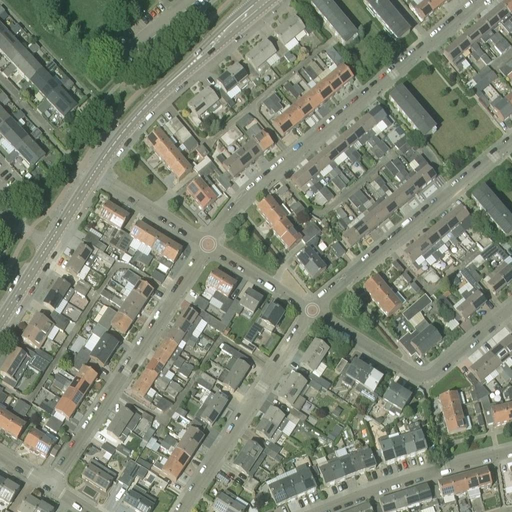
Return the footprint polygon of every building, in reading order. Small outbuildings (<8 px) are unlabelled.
[(327,27),(340,17),(325,0),(317,0),(311,5),(310,6),(327,27)] [(380,23),(392,13),(381,0),(366,0),(363,3),(380,23)] [(433,14),(442,6),(436,0),(427,0),(424,3),(433,14)] [(509,18),(511,15),(511,2),(510,0),(509,0),(501,7),(509,18)] [(433,14),(424,3),(418,8),(413,3),(410,6),(415,12),(414,12),(423,22),(433,14)] [(500,26),(509,18),(501,7),(491,15),(500,26)] [(392,13),(380,23),(397,44),(409,34),(392,13)] [(490,33),(500,26),(491,15),(481,23),(490,33)] [(340,17),(327,27),(344,47),(357,37),(340,17)] [(284,28),(294,40),(304,32),(309,37),(313,33),(302,20),(302,21),(303,22),(299,26),(294,19),(284,28)] [(490,34),(490,33),(481,23),(472,31),(481,41),(484,46),(490,41),(495,47),(494,47),(501,56),(506,52),(493,37),(490,34)] [(8,32),(6,34),(7,35),(15,28),(12,25),(6,30),(8,32)] [(25,54),(12,40),(22,31),(17,26),(7,35),(8,35),(1,41),(18,60),(25,54)] [(284,49),(294,40),(284,28),(274,36),(279,43),(274,46),(283,57),(288,53),(284,49)] [(475,46),(481,41),(472,31),(462,39),(471,49),(471,50),(474,53),(479,60),(480,59),(486,67),(491,64),(484,56),(475,46)] [(493,37),(506,52),(510,48),(503,40),(497,34),(493,37)] [(462,57),(471,50),(471,49),(462,39),(453,47),(462,57)] [(12,66),(18,60),(1,41),(0,42),(0,53),(12,66)] [(255,52),(265,64),(276,56),(279,61),(283,57),(274,46),(270,50),(265,43),(255,52)] [(42,72),(30,59),(39,50),(34,45),(25,54),(18,60),(36,78),(42,72)] [(465,62),(462,57),(453,47),(443,55),(452,65),(457,71),(461,68),(460,66),(465,62)] [(332,76),(343,89),(353,80),(342,68),(338,63),(342,61),(332,49),(325,55),(333,65),(334,66),(328,70),(333,75),(332,76)] [(255,81),(269,69),(265,64),(255,52),(245,60),(250,66),(246,70),(255,81)] [(475,63),(479,60),(474,53),(470,56),(475,63)] [(291,65),(296,61),(292,56),(287,60),(291,65)] [(29,84),(36,78),(18,60),(12,66),(2,75),(7,80),(17,71),(29,84)] [(59,90),(47,77),(56,68),(51,63),(42,72),(36,78),(53,96),(59,90)] [(314,64),(308,68),(317,78),(322,74),(320,71),(314,64)] [(505,79),(511,73),(506,66),(499,71),(499,72),(505,79)] [(255,81),(246,70),(241,74),(236,67),(226,76),(237,88),(239,92),(240,92),(250,84),(251,85),(252,83),(256,87),(258,86),(255,81)] [(323,105),(333,97),(322,84),(317,78),(308,68),(304,72),(317,88),(312,92),(323,105)] [(477,77),(481,82),(491,73),(487,68),(477,77)] [(492,73),(492,74),(484,79),(489,85),(497,79),(492,73)] [(226,105),(230,101),(226,97),(237,88),(226,76),(216,84),(221,90),(217,94),(226,105)] [(343,89),(332,76),(322,84),(333,97),(343,89)] [(476,86),(481,82),(477,77),(472,81),(476,86)] [(46,102),(53,96),(36,78),(29,84),(19,93),(24,98),(34,89),(38,94),(36,96),(42,102),(44,100),(46,102)] [(53,96),(70,115),(76,109),(64,95),(73,86),(69,81),(59,90),(53,96)] [(299,97),(292,89),(288,84),(283,89),(287,93),(288,92),(295,100),(299,97)] [(292,89),(299,97),(303,93),(296,85),(292,89)] [(470,91),(472,94),(478,101),(482,97),(475,88),(470,91)] [(389,100),(396,109),(399,112),(406,121),(418,111),(401,90),(389,100)] [(226,105),(217,94),(213,97),(207,91),(197,100),(208,113),(216,106),(218,109),(221,107),(222,108),(226,105)] [(323,105),(312,92),(302,101),(313,114),(323,105)] [(10,122),(0,110),(0,106),(1,105),(4,108),(10,103),(7,100),(3,94),(0,96),(0,123),(4,128),(10,122)] [(511,113),(511,94),(503,102),(511,113)] [(268,100),(279,113),(283,110),(278,104),(280,103),(274,95),(268,100)] [(64,121),(70,115),(53,96),(46,102),(36,111),(41,116),(46,112),(50,117),(55,112),(64,121)] [(511,113),(503,102),(500,98),(489,107),(503,123),(511,115),(511,113)] [(198,121),(208,113),(197,100),(187,108),(192,114),(188,118),(197,129),(202,125),(198,121)] [(275,116),(279,113),(268,100),(262,105),(269,113),(271,111),(275,116)] [(303,122),(313,114),(302,101),(298,104),(292,109),(303,122)] [(293,130),(303,122),(292,109),(282,118),(293,130)] [(368,118),(376,128),(382,123),(387,130),(391,126),(386,120),(377,110),(368,118)] [(435,131),(418,111),(406,121),(422,140),(435,131)] [(41,116),(46,121),(50,117),(46,112),(41,116)] [(27,140),(15,127),(25,118),(20,113),(15,117),(11,121),(10,122),(4,128),(21,146),(27,140)] [(252,122),(246,117),(237,124),(242,130),(251,123),(252,122)] [(283,139),(293,130),(282,118),(272,126),(283,139)] [(379,143),(371,133),(376,128),(368,118),(358,125),(384,156),(389,151),(380,142),(379,143)] [(174,136),(183,129),(175,119),(164,127),(146,143),(154,153),(167,142),(174,136)] [(378,161),(384,156),(358,125),(349,133),(357,144),(358,143),(362,148),(367,144),(371,149),(369,151),(378,161)] [(227,134),(235,143),(243,137),(235,127),(227,134)] [(252,142),(263,156),(273,147),(262,135),(255,127),(246,134),(252,142)] [(14,152),(21,146),(4,128),(0,131),(0,140),(2,139),(14,152)] [(174,136),(182,146),(192,139),(183,129),(174,136)] [(21,146),(38,165),(45,159),(32,145),(42,136),(37,131),(33,134),(27,140),(21,146)] [(348,152),(357,144),(349,133),(339,141),(348,152)] [(228,150),(235,143),(227,134),(220,140),(228,150)] [(398,151),(409,142),(405,137),(394,146),(398,151)] [(188,154),(198,146),(192,139),(182,146),(188,154)] [(351,155),(348,152),(339,141),(330,149),(338,159),(343,155),(347,160),(348,159),(352,165),(356,162),(351,155)] [(162,163),(175,152),(167,142),(154,153),(162,163)] [(253,164),(263,156),(252,142),(242,151),(253,164)] [(409,142),(398,151),(403,157),(414,148),(409,142)] [(32,171),(38,165),(21,146),(14,152),(5,161),(10,166),(19,157),(32,171)] [(209,156),(201,147),(196,152),(203,160),(209,156)] [(333,164),(338,159),(330,149),(320,157),(329,167),(332,171),(332,172),(337,178),(341,174),(333,164)] [(243,172),(253,164),(242,151),(232,159),(243,172)] [(170,173),(183,162),(175,152),(162,163),(170,173)] [(351,155),(356,162),(360,159),(354,152),(351,155)] [(243,172),(232,159),(226,163),(220,156),(215,160),(226,173),(222,177),(228,184),(233,180),(233,181),(243,172)] [(319,175),(329,167),(320,157),(311,165),(319,175)] [(414,172),(426,187),(436,179),(426,168),(428,167),(420,157),(414,162),(419,168),(414,172)] [(197,175),(211,164),(209,162),(206,158),(204,160),(204,161),(201,164),(196,168),(193,164),(188,168),(183,162),(170,173),(178,183),(191,172),(193,170),(197,175)] [(426,187),(414,172),(408,177),(403,171),(405,170),(397,160),(391,164),(399,174),(404,180),(408,185),(417,195),(426,187)] [(201,180),(202,181),(206,178),(210,175),(214,172),(216,170),(211,164),(197,175),(201,180)] [(319,175),(311,165),(301,173),(318,194),(319,193),(322,197),(322,198),(327,204),(333,199),(325,188),(322,190),(317,184),(323,180),(319,175)] [(332,172),(332,171),(328,174),(333,180),(331,182),(339,193),(345,188),(337,178),(332,172)] [(23,177),(24,177),(28,181),(32,178),(28,174),(27,173),(23,177)] [(315,197),(318,194),(301,173),(292,181),(300,191),(304,195),(310,190),(315,197)] [(404,180),(399,174),(395,177),(396,177),(400,183),(404,180)] [(231,188),(228,184),(222,177),(219,179),(216,182),(225,192),(231,188)] [(194,202),(207,192),(199,181),(186,192),(194,202)] [(380,190),(374,182),(369,186),(375,194),(376,193),(381,199),(376,204),(388,219),(398,211),(389,200),(385,196),(380,190)] [(417,195),(408,185),(398,192),(407,203),(417,195)] [(209,191),(218,200),(223,195),(214,186),(209,191)] [(389,192),(385,187),(380,190),(385,196),(389,192)] [(287,191),(284,188),(276,194),(280,198),(287,191)] [(488,220),(500,210),(483,189),(471,199),(488,220)] [(207,192),(194,202),(203,212),(216,202),(207,192)] [(359,192),(353,197),(362,208),(368,203),(365,200),(359,192)] [(407,203),(398,192),(389,200),(398,211),(407,203)] [(369,235),(378,227),(366,212),(362,208),(353,197),(348,201),(356,210),(357,209),(366,219),(360,224),(369,235)] [(265,221),(278,210),(269,200),(256,210),(265,221)] [(293,214),(301,208),(298,204),(290,211),(293,214)] [(388,219),(376,204),(366,212),(378,227),(388,219)] [(109,226),(118,212),(107,205),(98,219),(109,226)] [(288,219),(292,215),(284,206),(280,209),(288,219)] [(301,208),(293,214),(296,218),(304,211),(301,208)] [(450,216),(464,232),(474,225),(469,219),(460,208),(450,216)] [(369,235),(360,224),(356,220),(351,224),(346,218),(339,209),(335,213),(342,222),(347,228),(351,232),(359,243),(369,235)] [(273,231),(285,221),(286,220),(278,210),(265,221),(273,231)] [(511,224),(500,210),(488,220),(505,240),(511,234),(511,224)] [(116,250),(125,235),(121,232),(129,219),(118,212),(109,226),(114,229),(109,238),(111,239),(107,244),(116,250)] [(441,224),(455,241),(464,232),(450,216),(441,224)] [(280,242),(293,231),(285,221),(273,231),(272,232),(280,242)] [(343,231),(347,228),(342,222),(338,225),(343,231)] [(140,246),(149,231),(138,224),(130,238),(125,235),(116,250),(124,255),(133,241),(140,246)] [(446,238),(454,248),(457,245),(458,245),(455,241),(441,224),(431,232),(440,243),(446,238)] [(305,246),(316,237),(315,237),(320,233),(313,225),(298,237),(293,231),(280,242),(288,252),(301,242),(305,246)] [(151,253),(160,238),(149,231),(140,246),(151,253)] [(350,251),(359,243),(351,232),(341,240),(350,251)] [(444,247),(440,243),(431,232),(422,240),(439,261),(443,257),(438,251),(444,247)] [(83,242),(87,245),(94,249),(99,240),(98,240),(89,234),(83,242)] [(304,272),(317,261),(317,260),(323,256),(315,247),(317,245),(318,241),(316,237),(305,246),(309,251),(296,261),(304,272)] [(467,237),(459,244),(467,253),(475,247),(467,237)] [(492,244),(487,237),(477,246),(482,252),(492,244)] [(162,259),(171,245),(160,238),(151,253),(162,259)] [(435,264),(439,261),(422,240),(412,248),(421,259),(424,262),(430,258),(435,264)] [(479,257),(485,263),(496,254),(503,263),(508,259),(495,243),(479,257)] [(345,254),(337,244),(331,249),(336,255),(334,257),(337,260),(345,254)] [(94,249),(87,245),(83,250),(80,248),(73,260),(84,267),(85,266),(91,255),(111,268),(115,262),(94,249)] [(162,259),(158,265),(169,272),(182,252),(171,245),(162,259)] [(457,245),(454,248),(451,251),(449,252),(452,256),(457,262),(465,255),(457,245)] [(419,267),(416,263),(421,259),(412,248),(403,256),(417,272),(421,269),(419,267)] [(143,266),(148,257),(144,254),(139,263),(143,266)] [(443,257),(439,261),(447,270),(454,264),(446,255),(443,257)] [(148,257),(143,266),(147,268),(153,259),(148,257)] [(474,272),(485,263),(479,257),(464,270),(477,285),(481,281),(474,272)] [(76,279),(84,267),(73,260),(65,272),(76,279)] [(317,261),(304,272),(313,282),(326,271),(317,261)] [(432,267),(439,276),(447,270),(439,261),(435,264),(432,267)] [(403,273),(395,263),(391,266),(399,276),(403,273)] [(493,273),(506,288),(511,282),(511,273),(504,264),(493,273)] [(486,296),(477,285),(464,270),(459,274),(468,284),(473,291),(468,295),(466,292),(461,297),(463,300),(466,303),(475,314),(485,305),(481,300),(486,296)] [(165,279),(156,274),(154,272),(150,279),(161,286),(165,279)] [(217,293),(225,279),(214,272),(206,286),(217,293)] [(432,273),(423,281),(428,286),(430,284),(432,286),(435,286),(440,281),(432,273)] [(495,297),(506,288),(493,273),(483,282),(495,297)] [(411,282),(405,274),(401,277),(407,285),(411,282)] [(131,294),(146,304),(153,293),(131,278),(127,284),(135,289),(131,294)] [(371,299),(385,288),(376,278),(363,290),(371,299)] [(225,279),(217,293),(223,297),(221,299),(217,306),(218,307),(221,309),(222,309),(236,286),(225,279)] [(76,286),(88,294),(91,288),(80,281),(76,286)] [(51,294),(61,301),(68,289),(58,283),(51,294)] [(420,292),(413,284),(409,288),(411,290),(409,292),(413,297),(420,292)] [(84,299),(88,294),(76,286),(73,292),(74,292),(76,294),(84,299)] [(379,309),(393,298),(385,288),(371,299),(379,309)] [(139,315),(112,297),(111,297),(104,292),(100,297),(108,302),(109,301),(122,309),(117,316),(132,326),(139,315)] [(146,304),(131,294),(128,300),(123,297),(123,298),(115,292),(112,297),(139,315),(146,304)] [(43,306),(53,312),(61,301),(51,294),(43,306)] [(220,324),(227,328),(235,315),(238,317),(242,310),(252,317),(262,302),(248,294),(241,305),(234,301),(220,324)] [(417,302),(402,315),(409,323),(420,314),(424,310),(432,304),(428,300),(425,296),(417,302)] [(475,314),(466,303),(455,312),(445,299),(442,297),(437,301),(453,320),(456,324),(461,320),(464,323),(475,314)] [(193,306),(204,313),(209,305),(198,298),(193,306)] [(393,298),(379,309),(387,319),(401,308),(393,298)] [(266,305),(254,324),(243,341),(251,345),(258,335),(260,336),(264,331),(271,335),(283,316),(271,308),(266,305)] [(117,316),(108,309),(97,326),(108,333),(111,328),(124,337),(132,326),(117,316)] [(201,335),(207,325),(201,322),(202,321),(186,311),(179,321),(201,335)] [(61,317),(59,316),(53,312),(50,318),(66,328),(69,323),(61,317)] [(66,328),(50,318),(47,323),(37,317),(29,329),(47,340),(53,329),(54,328),(63,333),(66,328)] [(227,328),(220,324),(213,319),(208,327),(220,334),(222,335),(227,328)] [(459,327),(456,324),(453,320),(445,327),(451,334),(459,327)] [(197,341),(201,335),(179,321),(173,331),(195,346),(198,341),(197,341)] [(441,342),(424,322),(415,330),(416,332),(415,332),(431,350),(441,342)] [(105,338),(108,333),(97,326),(91,334),(101,341),(96,348),(111,358),(118,347),(105,338)] [(39,352),(47,340),(29,329),(22,341),(36,350),(33,355),(48,365),(49,365),(53,360),(39,352)] [(166,342),(176,349),(180,342),(186,346),(193,350),(195,346),(173,331),(166,342)] [(421,359),(431,350),(415,332),(410,336),(408,334),(398,343),(408,356),(414,351),(421,359)] [(274,346),(277,339),(272,337),(269,344),(274,346)] [(499,347),(510,360),(511,358),(511,342),(509,339),(499,347)] [(243,341),(239,347),(252,355),(256,349),(251,345),(243,341)] [(178,358),(182,352),(176,349),(166,342),(159,352),(182,367),(184,364),(185,362),(178,358)] [(307,355),(320,363),(327,353),(330,355),(335,354),(334,349),(324,342),(321,347),(315,343),(307,355)] [(224,371),(241,382),(249,371),(243,367),(248,361),(225,346),(221,351),(232,358),(231,359),(232,360),(224,371)] [(511,373),(504,365),(510,360),(499,347),(489,355),(510,380),(511,382),(511,380),(511,373)] [(111,358),(96,348),(92,354),(83,348),(76,358),(87,365),(90,360),(103,368),(111,358)] [(48,365),(33,355),(29,360),(15,351),(7,363),(23,373),(27,367),(41,376),(48,365)] [(191,373),(182,367),(159,352),(152,363),(168,373),(172,367),(177,370),(176,372),(178,373),(187,379),(191,373)] [(312,375),(320,363),(307,355),(300,366),(312,375)] [(506,384),(510,380),(489,355),(479,364),(490,377),(495,372),(498,376),(499,376),(506,384)] [(84,370),(87,365),(76,358),(70,366),(80,373),(76,380),(90,389),(97,378),(84,370)] [(340,376),(347,364),(341,361),(334,372),(340,376)] [(16,384),(23,373),(7,363),(0,374),(5,378),(2,384),(21,396),(24,390),(16,384)] [(168,374),(168,373),(152,363),(145,373),(176,393),(179,388),(171,383),(174,378),(168,374)] [(354,385),(363,370),(354,364),(342,384),(351,390),(354,385)] [(487,397),(489,396),(488,394),(482,387),(485,384),(484,382),(490,377),(479,364),(469,372),(476,381),(472,385),(473,386),(475,393),(477,402),(480,401),(487,397)] [(187,366),(185,369),(191,373),(194,369),(188,365),(187,366)] [(360,396),(372,376),(363,370),(354,385),(358,387),(354,392),(359,396),(360,396)] [(233,394),(241,382),(224,371),(216,383),(233,394)] [(176,394),(176,393),(145,373),(139,383),(150,391),(153,385),(158,389),(158,390),(164,394),(164,393),(175,400),(178,395),(176,394)] [(198,379),(212,388),(215,383),(216,383),(202,373),(198,379)] [(90,389),(76,380),(72,386),(56,376),(53,381),(56,383),(56,382),(83,400),(90,389)] [(311,382),(321,388),(325,383),(315,376),(311,382)] [(360,396),(359,396),(359,397),(373,406),(378,399),(373,395),(382,382),(372,376),(360,396)] [(285,389),(298,397),(305,386),(293,377),(285,389)] [(212,388),(198,379),(195,384),(203,389),(207,392),(209,393),(213,388),(212,388)] [(76,411),(83,400),(56,382),(56,383),(53,387),(66,395),(61,402),(76,411)] [(321,388),(311,382),(308,387),(309,388),(318,394),(321,388)] [(146,397),(150,391),(139,383),(132,394),(143,401),(150,405),(152,401),(146,397)] [(389,413),(401,394),(392,388),(382,403),(387,405),(383,410),(389,413)] [(305,402),(301,399),(298,397),(285,389),(278,400),(293,410),(289,416),(300,422),(300,421),(304,424),(307,419),(298,413),(305,402)] [(401,394),(389,413),(394,417),(395,415),(399,417),(410,400),(401,394)] [(226,405),(211,395),(204,406),(219,416),(226,405)] [(442,412),(459,407),(456,395),(439,399),(442,412)] [(163,414),(172,406),(161,399),(155,409),(163,414)] [(18,415),(24,405),(19,402),(12,413),(17,416),(18,415)] [(53,418),(56,413),(68,422),(76,411),(61,402),(58,407),(49,402),(47,405),(43,402),(38,409),(52,418),(53,418)] [(489,406),(489,404),(481,406),(487,427),(493,425),(494,428),(507,425),(503,408),(495,410),(494,405),(489,406)] [(18,415),(23,419),(30,408),(24,405),(18,415)] [(507,425),(511,423),(511,405),(503,408),(507,425)] [(211,428),(219,416),(204,406),(196,418),(192,424),(203,431),(207,426),(211,428)] [(445,424),(462,420),(459,407),(442,412),(445,424)] [(337,418),(341,412),(336,408),(332,415),(337,418)] [(122,411),(114,423),(130,433),(131,434),(141,419),(129,411),(127,415),(122,411)] [(289,416),(286,421),(271,411),(263,423),(281,434),(289,422),(296,427),(300,422),(289,416)] [(361,421),(364,417),(358,413),(355,417),(361,421)] [(0,431),(6,435),(15,421),(4,414),(0,419),(0,431)] [(62,425),(56,420),(53,418),(52,418),(49,423),(53,425),(59,430),(62,425)] [(462,420),(445,424),(448,437),(465,432),(463,421),(462,420)] [(15,421),(6,435),(17,442),(26,428),(15,421)] [(59,430),(53,425),(49,423),(46,427),(56,434),(59,430)] [(130,433),(114,423),(106,434),(122,445),(130,433)] [(192,424),(191,423),(185,431),(187,433),(182,441),(197,450),(204,439),(200,437),(203,431),(192,424)] [(274,446),(281,434),(263,423),(256,434),(266,441),(263,447),(277,456),(281,451),(274,446)] [(410,438),(416,457),(426,454),(418,428),(419,427),(418,426),(417,425),(416,424),(414,425),(413,426),(415,432),(409,434),(410,437),(410,438)] [(148,444),(152,438),(155,434),(149,430),(142,441),(148,444)] [(35,453),(44,439),(33,432),(24,446),(35,453)] [(334,443),(337,439),(331,435),(332,434),(330,433),(326,439),(334,443)] [(323,446),(327,441),(320,436),(318,439),(318,443),(323,446)] [(163,443),(173,450),(177,444),(166,437),(163,443)] [(152,438),(148,444),(148,445),(146,448),(151,451),(157,442),(152,438)] [(405,460),(416,457),(410,438),(400,441),(405,460)] [(44,439),(35,453),(46,460),(49,455),(55,458),(60,449),(44,439)] [(197,450),(182,441),(175,451),(190,461),(197,450)] [(405,460),(400,441),(389,444),(395,463),(405,460)] [(183,472),(190,461),(175,451),(173,450),(163,443),(160,447),(172,455),(168,462),(183,472)] [(395,463),(389,444),(379,447),(385,466),(395,463)] [(104,445),(100,450),(112,457),(115,452),(104,445)] [(277,456),(263,447),(259,452),(248,445),(241,457),(259,468),(266,456),(274,461),(277,456)] [(130,453),(119,446),(115,452),(126,459),(130,453)] [(355,477),(365,473),(359,458),(357,451),(350,454),(351,455),(347,457),(355,477)] [(375,470),(369,454),(359,458),(365,473),(375,470)] [(251,480),(259,468),(241,457),(233,468),(249,478),(245,483),(255,490),(258,485),(251,480)] [(355,477),(347,457),(337,460),(345,481),(355,477)] [(136,464),(147,472),(151,467),(140,459),(136,464)] [(335,485),(345,481),(337,460),(327,464),(335,485)] [(94,486),(104,469),(91,461),(84,472),(85,473),(82,478),(94,486)] [(123,486),(136,465),(131,462),(118,482),(123,486)] [(175,483),(183,472),(168,462),(164,468),(156,463),(153,468),(175,483)] [(335,485),(327,464),(327,463),(317,467),(325,488),(335,485)] [(136,465),(123,486),(128,489),(141,468),(136,465)] [(104,469),(94,486),(105,493),(116,477),(104,469)] [(474,474),(479,491),(491,488),(486,471),(474,474)] [(229,482),(219,474),(216,479),(226,486),(229,482)] [(298,478),(306,496),(316,492),(308,474),(298,478)] [(479,491),(474,474),(462,478),(466,495),(468,500),(480,497),(479,491)] [(168,485),(156,478),(153,484),(164,491),(168,485)] [(296,500),(306,496),(298,478),(288,482),(296,500)] [(454,498),(466,495),(462,478),(449,481),(454,498)] [(432,488),(436,501),(441,499),(442,502),(454,498),(449,481),(437,484),(438,487),(432,488)] [(286,504),(296,500),(288,482),(278,486),(286,504)] [(0,493),(0,501),(9,507),(19,491),(11,486),(7,484),(8,484),(7,483),(6,484),(6,485),(0,493)] [(252,495),(255,490),(245,483),(242,489),(252,495)] [(286,504),(278,486),(268,491),(276,509),(286,504)] [(436,501),(431,502),(426,488),(414,492),(419,507),(421,511),(433,508),(432,507),(437,506),(436,501)] [(228,511),(232,506),(235,501),(236,500),(225,492),(221,498),(213,511),(214,511),(228,511)] [(402,495),(407,511),(419,507),(414,492),(402,495)] [(135,511),(141,501),(130,494),(123,504),(135,511)] [(394,511),(403,511),(407,511),(402,495),(390,499),(394,511)] [(36,511),(40,506),(28,498),(19,511),(36,511)] [(381,511),(394,511),(390,499),(378,503),(381,511)] [(141,501),(135,511),(134,511),(151,511),(153,509),(141,501)]
